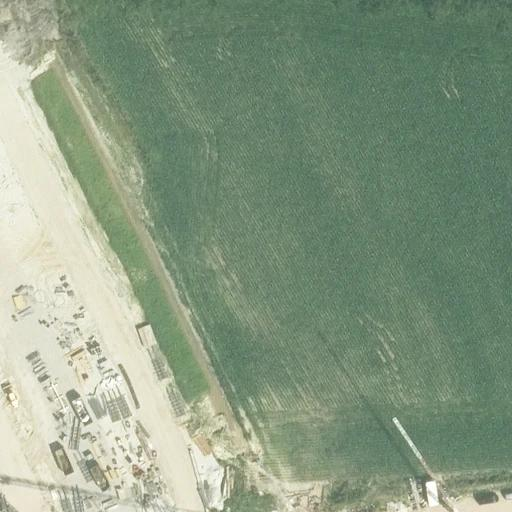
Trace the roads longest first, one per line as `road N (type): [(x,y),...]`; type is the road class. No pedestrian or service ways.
road 1 (unclassified): [(197,511),(0,106)]
road 2 (motorway): [(113,511),(0,276)]
